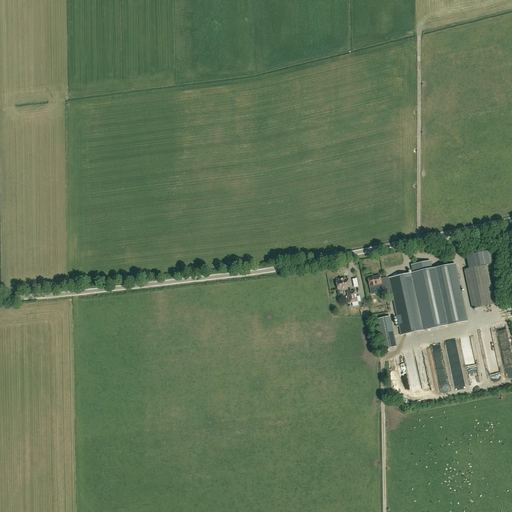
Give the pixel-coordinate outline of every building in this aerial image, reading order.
[(490,249),(471,253),(474,268),(464,270),(472,309),(492,304),(484,266),(493,264),(490,249)] [(413,273),(389,279),(401,335),(467,321),(455,264),(433,269),(431,260),(411,265),(413,273)] [(370,287),(377,285),(379,293),(390,291),(388,278),(380,279),(379,275),(375,276),(375,277),(368,279),(370,287)] [(336,282),(338,290),(341,289),(342,290),(345,289),(346,288),(350,287),(348,279),(345,280),(345,278),(338,280),(339,281),(336,282)] [(356,291),(347,293),(349,303),(358,302),(356,291)] [(396,347),(390,317),(376,320),(383,350),(396,347)] [(471,327),(472,344),(480,344),(479,327),(471,327)] [(452,364),(459,362),(457,348),(454,349),(455,355),(450,356),(452,364)] [(486,352),(491,381),(501,379),(497,357),(496,357),(495,351),(486,352)]
